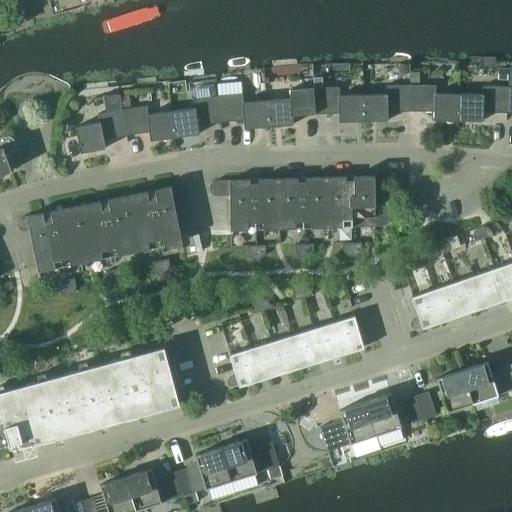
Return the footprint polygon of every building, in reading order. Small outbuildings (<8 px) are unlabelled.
[(400,73),(410,73),(410,65),(400,65),(400,73)] [(508,80),(508,69),(499,69),(499,80),(508,80)] [(421,85),(420,72),(411,72),(411,85),(421,85)] [(389,112),(412,111),(411,85),(387,86),(387,94),(363,95),(364,121),(389,121),(389,112)] [(459,121),(460,94),(436,94),(436,85),(411,85),(412,111),(435,112),(435,120),(459,121)] [(507,113),(508,87),(483,86),(483,95),(460,94),(459,121),(484,121),(484,113),(507,113)] [(364,121),(363,95),(340,96),(340,87),(315,88),(316,114),(340,114),(340,122),(364,121)] [(293,116),(316,114),(315,88),(290,90),(291,98),(267,100),(270,127),(294,125),(293,116)] [(270,127),(267,100),(244,102),(243,94),(218,96),(222,122),(244,120),(245,129),(270,127)] [(131,108),(129,96),(121,97),(123,109),(131,108)] [(199,126),(222,122),(218,96),(194,100),(195,108),(172,111),(176,137),(200,134),(199,126)] [(176,137),(172,111),(149,114),(148,106),(123,109),(127,135),(150,132),(151,141),(176,137)] [(105,140),(127,135),(123,109),(98,114),(100,122),(76,127),(82,153),(106,148),(105,140)] [(0,138),(0,175),(17,169),(10,152),(14,149),(16,144),(14,139),(12,138),(10,136),(5,137),(0,138)] [(327,177),(328,228),(382,226),(387,225),(391,221),(392,215),(390,210),(386,207),(381,205),(376,206),(375,176),(327,177)] [(280,229),(328,228),(327,177),(278,179),(280,229)] [(231,230),(280,229),(278,179),(218,181),(213,182),(210,186),(211,191),(214,195),(218,196),(230,196),(231,230)] [(124,196),(135,252),(183,242),(174,201),(179,200),(183,198),(184,194),(183,190),(180,186),(178,186),(176,186),(124,196)] [(87,261),(135,252),(124,196),(76,206),(87,261)] [(39,271),(87,261),(76,206),(24,217),(20,219),(18,223),(19,227),(22,230),(26,231),(31,230),(39,271)] [(480,227),(484,238),(493,235),(492,232),(489,228),(485,226),(480,227)] [(476,241),(484,238),(480,227),(477,229),(474,233),(474,238),(476,241)] [(439,241),(443,253),(452,250),(451,246),(448,242),(444,240),(439,241)] [(435,256),(443,253),(439,241),(435,243),(433,248),(433,252),(435,256)] [(348,255),(353,256),(353,243),(343,243),(343,247),(345,252),(348,255)] [(353,243),(353,256),(358,255),(361,251),(362,246),(362,243),(353,243)] [(300,256),(305,258),(305,244),(295,245),(295,248),(297,253),(300,256)] [(305,244),(305,258),(310,256),(313,252),(314,248),(314,244),(305,244)] [(252,258),(257,259),(257,246),(247,246),(248,250),(249,254),(252,258)] [(257,246),(257,259),(262,258),(265,254),(266,249),(266,246),(257,246)] [(161,261),(164,275),(166,274),(170,271),(170,266),(169,259),(161,261)] [(161,275),(164,275),(161,261),(153,262),(154,269),(157,273),(161,275)] [(502,302),(511,298),(511,268),(510,263),(491,270),(502,302)] [(114,270),(117,284),(119,284),(123,280),(123,275),(122,269),(114,270)] [(114,285),(117,284),(114,270),(106,272),(107,278),(110,283),(114,285)] [(482,308),(502,302),(491,270),(471,277),(482,308)] [(462,315),(482,308),(471,277),(452,283),(462,315)] [(67,280),(69,294),(72,294),(75,290),(76,285),(75,278),(67,280)] [(67,294),(69,294),(67,280),(59,281),(60,288),(62,292),(67,294)] [(443,322),(462,315),(452,283),(432,290),(443,322)] [(295,301),(304,298),(300,286),(296,289),(294,293),(294,298),(295,301)] [(300,286),(304,298),(313,295),(312,292),(309,288),(305,286),(300,286)] [(423,329),(443,322),(432,290),(412,297),(420,318),(414,320),(411,322),(411,326),(414,328),(418,328),(423,326),(423,329)] [(254,314),(263,311),(259,299),(255,302),(253,306),(253,311),(254,314)] [(259,299),(263,311),(272,308),(271,305),(268,301),(264,299),(259,299)] [(334,322),(344,354),(365,348),(364,346),(369,344),(372,342),(373,338),(371,335),(367,335),(362,337),(355,316),(334,322)] [(323,361),(344,354),(334,322),(313,329),(323,361)] [(302,367),(323,361),(313,329),(292,335),(302,367)] [(282,374),(302,367),(292,335),(272,342),(282,374)] [(261,380),(282,374),(272,342),(251,348),(261,380)] [(0,447),(18,443),(20,446),(23,448),(27,448),(181,405),(165,347),(0,391),(0,447)] [(240,387),(261,380),(251,348),(230,355),(237,376),(231,378),(228,380),(228,383),(230,386),(234,386),(239,385),(240,387)] [(463,370),(474,403),(499,395),(511,391),(511,390),(511,364),(503,368),(506,377),(495,380),(488,362),(463,370)] [(448,412),(474,403),(463,370),(437,378),(448,412)] [(418,396),(425,419),(437,416),(429,392),(418,396)] [(366,402),(377,435),(402,427),(391,394),(366,402)] [(414,423),(425,419),(418,396),(406,400),(414,423)] [(328,451),(377,435),(366,402),(340,410),(344,420),(320,428),(328,451)] [(222,447),(232,481),(268,470),(271,479),(283,476),(280,466),(273,442),(250,449),(247,439),(222,447)] [(206,489),(232,481),(222,447),(196,455),(206,489)] [(177,472),(184,496),(196,492),(189,468),(177,472)] [(184,496),(177,472),(155,479),(152,469),(126,477),(137,510),(184,496)] [(109,511),(131,511),(137,510),(126,477),(101,485),(109,511)] [(196,492),(184,496),(187,505),(199,501),(196,492)] [(84,511),(82,501),(59,508),(56,498),(31,506),(32,511),(84,511)] [(82,501),(84,511),(97,511),(93,498),(82,501)]
